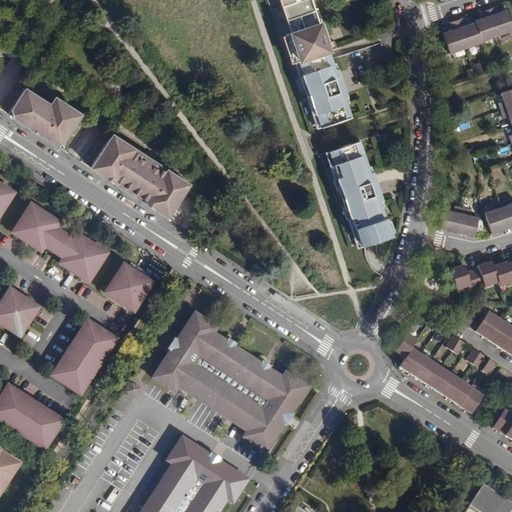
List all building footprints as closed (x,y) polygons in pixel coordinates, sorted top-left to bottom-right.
[(266,0),(287,59),(291,57),(282,29),(290,26),(281,0),(266,0)] [(291,57),(295,56),(325,45),(333,43),(331,36),(327,37),(322,38),(316,18),(311,4),(305,7),(303,0),(281,0),(290,26),(282,29),(291,57)] [(488,9),(497,36),(511,31),(511,25),(507,10),(497,13),(495,7),(488,9)] [(474,22),(481,42),(497,36),(488,9),(481,12),(483,18),(474,21),(474,22)] [(327,37),(320,16),(316,18),(322,38),(327,37)] [(481,43),(481,42),(474,22),(465,25),(463,18),(456,21),(465,48),(481,43)] [(449,54),(465,48),(456,21),(449,23),(451,30),(442,33),(449,54)] [(357,39),(358,47),(380,45),(379,37),(357,39)] [(325,45),(295,56),(299,69),(297,70),(302,83),(304,83),(308,95),(306,96),(311,110),(313,109),(317,122),(347,112),(343,99),(340,89),(334,91),(333,87),(335,87),(331,74),(329,74),(327,70),(333,69),(329,59),(325,45)] [(291,57),(287,59),(309,125),(317,122),(313,109),(311,110),(306,96),(308,95),(304,83),(302,83),(297,70),(299,69),(295,56),(291,57)] [(337,72),(333,58),(329,59),(333,69),(327,70),(329,74),(331,74),(337,72)] [(346,98),(342,84),(333,87),(334,91),(340,89),(343,99),(346,98)] [(13,113),(11,116),(31,129),(32,126),(37,129),(35,132),(53,143),(55,140),(59,142),(77,113),(57,100),(54,104),(49,101),(47,104),(22,89),(8,110),(13,113)] [(500,111),(511,107),(511,89),(499,94),(502,101),(497,103),(500,111)] [(511,125),(511,107),(500,111),(503,119),(507,118),(510,126),(511,125)] [(347,212),(356,239),(387,229),(377,202),(374,193),(369,194),(367,190),(369,190),(365,177),(363,178),(362,174),(367,173),(364,162),(355,135),(325,145),(334,173),(332,173),(336,186),(338,185),(342,198),(341,199),(345,213),(347,212)] [(107,137),(88,166),(103,175),(104,173),(112,178),(111,180),(117,184),(119,182),(137,194),(136,196),(142,201),(144,199),(151,204),(150,206),(165,216),(184,186),(181,184),(183,181),(113,136),(111,139),(107,137)] [(348,241),(356,239),(347,212),(345,213),(341,199),(342,198),(338,185),(336,186),(332,173),(334,173),(325,145),(317,148),(348,241)] [(371,175),(367,161),(364,162),(367,173),(362,174),(363,178),(365,177),(371,175)] [(119,182),(117,184),(136,196),(137,194),(119,182)] [(0,211),(12,192),(8,190),(7,191),(0,186),(0,211)] [(380,201),(376,188),(369,190),(367,190),(369,194),(374,193),(377,202),(380,201)] [(498,204),(506,228),(511,226),(511,205),(508,207),(506,202),(498,204)] [(490,234),(506,228),(498,204),(490,207),(492,213),(483,216),(490,234)] [(35,207),(32,205),(13,233),(17,235),(18,234),(36,246),(36,248),(40,250),(44,244),(51,249),(61,233),(54,228),(58,222),(54,220),(53,221),(34,208),(35,207)] [(438,228),(456,233),(462,209),(453,206),(451,214),(442,211),(438,228)] [(462,209),(456,233),(473,236),(477,220),(469,218),(470,211),(462,209)] [(58,254),(68,237),(61,233),(51,249),(58,254)] [(83,238),(79,236),(76,242),(68,237),(58,254),(65,258),(62,264),(65,266),(66,265),(85,278),(84,279),(88,281),(105,253),(102,251),(101,252),(82,240),(83,238)] [(153,258),(145,271),(158,278),(165,265),(153,258)] [(477,268),(471,270),(477,289),(497,282),(492,266),(490,261),(476,266),(477,268)] [(499,288),(511,283),(511,263),(506,265),(505,262),(492,266),(497,282),(499,288)] [(150,275),(131,263),(128,268),(124,266),(107,294),(110,296),(111,295),(130,307),(129,308),(133,311),(151,283),(147,280),(150,275)] [(471,291),(477,289),(471,270),(465,272),(462,264),(448,269),(456,290),(469,286),(471,291)] [(35,310),(6,292),(4,296),(5,296),(0,304),(0,326),(17,338),(19,335),(18,334),(31,313),(33,314),(35,310)] [(474,332),(482,320),(465,309),(464,310),(457,321),(474,332)] [(474,332),(487,340),(500,320),(487,311),(482,320),(474,332)] [(270,371),(269,370),(266,372),(263,370),(263,367),(261,365),(235,349),(234,348),(231,349),(228,348),(228,344),(226,343),(214,335),(218,330),(194,314),(176,341),(168,354),(151,380),(175,396),(178,390),(193,400),(197,399),(199,400),(199,403),(228,422),(232,421),(233,422),(234,426),(247,434),(243,439),(266,453),(283,427),(291,413),(308,388),(285,374),(282,379),(270,371)] [(511,327),(500,320),(487,340),(492,344),(500,349),(511,330),(511,327)] [(114,342),(85,323),(83,326),(85,327),(72,347),(70,347),(66,352),(68,353),(55,373),(54,372),(52,376),(80,394),(83,390),(81,389),(93,370),(95,371),(99,365),(97,364),(111,344),(112,345),(114,342)] [(511,330),(500,349),(511,356),(511,330)] [(404,359),(411,349),(416,341),(406,334),(394,352),(404,359)] [(445,348),(451,352),(459,340),(453,336),(445,348)] [(168,354),(176,341),(174,340),(166,352),(168,354)] [(459,340),(451,352),(457,355),(465,344),(459,340)] [(235,349),(237,347),(228,341),(226,343),(228,344),(228,348),(231,349),(234,348),(235,349)] [(398,367),(408,374),(420,356),(411,349),(404,359),(398,367)] [(472,365),(479,353),(473,349),(465,361),(472,365)] [(485,357),(479,353),(472,365),(477,369),(485,357)] [(420,356),(408,374),(418,380),(430,362),(420,356)] [(495,363),(489,359),(481,371),(488,375),(495,363)] [(428,387),(440,368),(430,362),(418,380),(428,387)] [(268,368),(268,366),(262,363),(261,365),(263,367),(263,370),(266,372),(269,370),(268,368)] [(440,368),(428,387),(438,393),(450,375),(440,368)] [(460,381),(450,375),(438,393),(449,400),(460,381)] [(449,400),(458,406),(470,388),(460,381),(449,400)] [(138,389),(131,385),(126,392),(134,396),(138,389)] [(483,396),(470,388),(458,406),(470,414),(483,396)] [(9,390),(6,389),(0,398),(0,422),(11,429),(11,431),(17,435),(18,434),(39,448),(38,449),(42,451),(59,423),(56,421),(55,422),(34,409),(35,407),(29,403),(28,404),(9,392),(9,390)] [(505,437),(511,426),(511,414),(503,409),(491,428),(505,437)] [(291,413),(283,427),(285,428),(294,415),(291,413)] [(207,455),(181,439),(166,462),(172,466),(163,480),(164,482),(162,485),(159,485),(141,511),(218,511),(219,511),(226,500),(232,504),(247,481),(221,464),(207,455)] [(0,495),(20,464),(0,450),(0,495)] [(207,455),(221,464),(222,461),(209,453),(207,455)] [(511,511),(511,505),(510,504),(480,485),(462,511),(511,511)]
